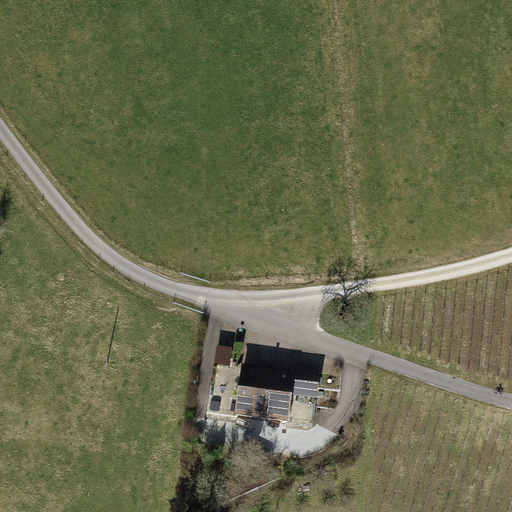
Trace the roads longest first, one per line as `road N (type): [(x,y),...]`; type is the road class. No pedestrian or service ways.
road 1 (unclassified): [(0,123),(63,206),(136,269),(355,353),(511,400)]
road 2 (track): [(259,318),(284,297),(414,279),(511,254)]
